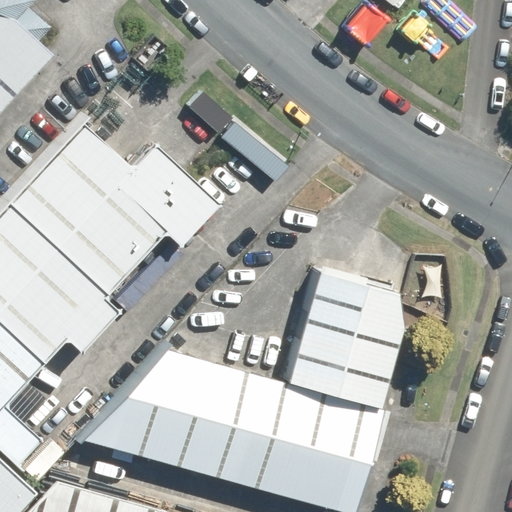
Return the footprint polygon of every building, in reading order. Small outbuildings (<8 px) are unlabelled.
[(23,0),(0,0),(0,101),(44,53),(6,19),(23,0)] [(75,115),(0,196),(0,451),(9,459),(34,431),(0,400),(0,399),(60,334),(76,348),(115,305),(100,291),(161,224),(176,238),(212,199),(149,142),(129,164),(75,115)] [(314,263),(283,377),(376,403),(398,321),(393,286),(314,263)] [(79,433),(351,508),(380,404),(376,403),(283,377),(161,343),(79,433)] [(0,511),(2,511),(32,480),(9,459),(0,451),(0,511)] [(12,511),(191,511),(51,472),(12,511)]
